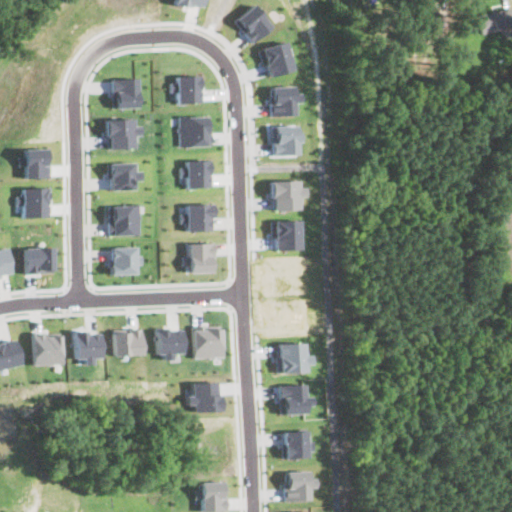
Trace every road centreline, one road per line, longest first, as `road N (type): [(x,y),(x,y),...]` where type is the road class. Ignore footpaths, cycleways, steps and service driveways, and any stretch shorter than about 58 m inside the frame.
road 1 (residential): [(243,292),(232,86),(220,56),(191,37),(124,37),(97,47),(77,71),(70,106),(79,299)]
road 2 (residential): [(0,307),(243,292)]
road 3 (residential): [(243,292),(254,511)]
